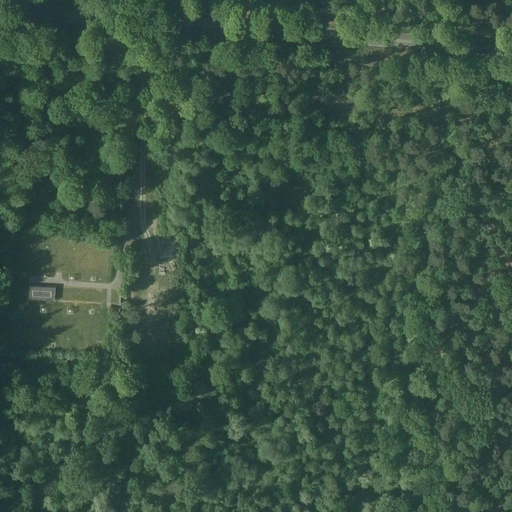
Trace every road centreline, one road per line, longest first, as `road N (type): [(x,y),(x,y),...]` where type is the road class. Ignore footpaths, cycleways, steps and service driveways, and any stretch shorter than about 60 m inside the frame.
road 1 (primary): [(0,11),(511,49)]
road 2 (track): [(444,214),(459,105),(490,48)]
